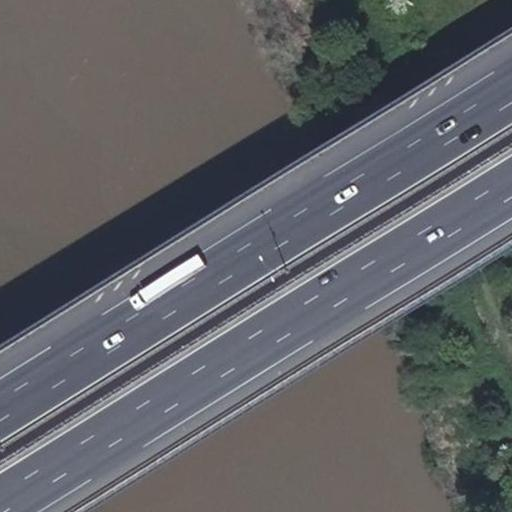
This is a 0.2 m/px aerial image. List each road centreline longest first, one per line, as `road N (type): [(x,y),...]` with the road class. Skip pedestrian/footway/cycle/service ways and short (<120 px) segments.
road 1 (motorway): [(511,97),(0,420)]
road 2 (motorway): [(53,511),(511,222)]
